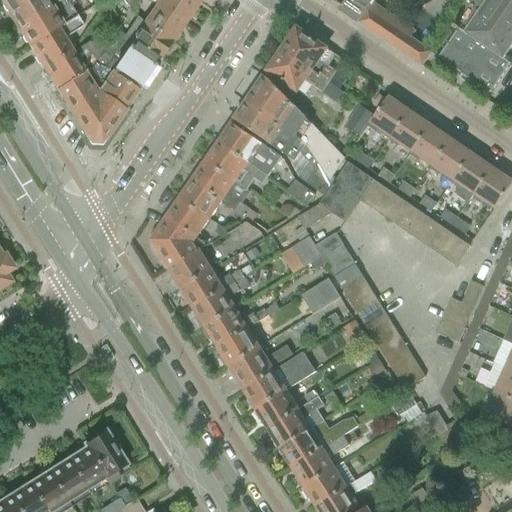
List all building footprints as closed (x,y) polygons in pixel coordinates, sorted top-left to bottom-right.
[(14,23),(50,0),(4,0),(1,2),(2,4),(1,7),(4,12),(7,12),(14,23)] [(29,48),(71,22),(71,21),(77,18),(70,8),(74,5),(71,0),(57,0),(53,3),(51,0),(50,0),(14,23),(16,26),(22,36),(21,39),(24,44),(27,44),(29,48)] [(104,0),(103,0),(92,7),(98,17),(110,9),(104,0)] [(104,0),(110,9),(116,0),(104,0)] [(120,0),(131,13),(140,0),(120,0)] [(158,0),(155,6),(184,25),(196,7),(198,4),(192,0),(158,0)] [(401,53),(413,37),(415,34),(373,5),(376,0),(330,0),(341,7),(338,10),(401,53)] [(438,59),(490,95),(511,64),(505,59),(506,57),(505,56),(511,46),(511,0),(466,0),(450,24),(455,28),(454,30),(456,32),(438,59)] [(155,6),(143,24),(172,44),(173,41),(176,41),(179,37),(178,34),(184,25),(155,6)] [(71,22),(29,48),(34,56),(33,58),(37,65),(40,65),(41,68),(43,69),(75,50),(73,48),(67,38),(77,31),(83,27),(77,18),(71,22)] [(123,37),(158,61),(159,62),(172,44),(143,24),(136,19),(123,37)] [(289,41),(282,51),(329,84),(337,73),(319,61),(325,51),(296,31),(294,34),(291,34),(288,39),(289,41)] [(116,32),(102,52),(149,84),(157,72),(153,69),(158,61),(123,37),(116,32)] [(75,50),(43,69),(44,71),(45,73),(44,75),(48,82),(51,82),(56,92),(90,70),(95,63),(98,58),(89,43),(76,51),(75,50)] [(329,84),(282,51),(275,61),(272,61),(269,66),(270,69),(267,72),(297,93),(304,82),(322,94),(325,90),(329,84)] [(90,70),(56,92),(67,108),(91,147),(101,148),(126,110),(125,110),(140,88),(144,91),(149,84),(102,52),(98,58),(95,63),(90,70)] [(337,73),(329,84),(339,91),(341,88),(346,80),(337,73)] [(256,90),(246,103),(302,141),(305,146),(329,181),(344,159),(316,130),(270,82),(264,78),(259,85),(255,82),(252,87),(256,90)] [(325,90),(322,94),(332,101),(339,91),(329,84),(325,90)] [(379,131),(390,139),(408,112),(388,98),(367,128),(377,134),(379,131)] [(302,141),(246,103),(234,121),(294,163),(305,146),(302,141)] [(359,107),(354,114),(367,123),(372,116),(359,107)] [(399,145),(411,153),(429,126),(408,112),(390,139),(391,139),(388,142),(397,148),(399,145)] [(224,136),(219,143),(248,164),(258,171),(268,178),(281,159),(248,136),(231,125),(230,127),(227,127),(222,133),(224,136)] [(420,160),(431,168),(450,141),(429,126),(411,153),(409,156),(418,163),(420,160)] [(440,174),(452,182),(471,155),(450,141),(431,168),(432,168),(430,171),(438,177),(440,174)] [(209,152),(205,159),(206,161),(206,162),(235,182),(245,190),(247,191),(254,181),(262,186),(263,184),(268,178),(258,171),(248,164),(219,143),(213,152),(209,152)] [(361,154),(356,162),(368,170),(373,163),(361,154)] [(452,182),(450,185),(459,191),(455,196),(465,203),(467,204),(471,199),(473,196),(491,169),(471,155),(452,182)] [(245,190),(235,182),(206,162),(204,164),(201,164),(197,171),(198,173),(192,182),(222,202),(235,211),(244,218),(245,217),(249,211),(240,204),(248,192),(247,191),(245,190)] [(345,224),(361,202),(374,182),(348,164),(319,207),(298,219),(303,227),(305,231),(332,215),(345,224)] [(383,169),(378,177),(382,180),(383,180),(390,185),(395,177),(384,170),(383,169)] [(511,182),(491,169),(473,196),(471,199),(480,205),(482,202),(494,210),(511,184),(511,182)] [(180,199),(179,202),(208,222),(222,202),(192,182),(187,190),(184,189),(179,196),(180,199)] [(384,189),(374,182),(361,202),(370,209),(384,189)] [(403,183),(398,191),(410,199),(415,191),(403,183)] [(370,209),(380,215),(393,195),(384,189),(370,209)] [(380,215),(389,222),(403,202),(393,195),(380,215)] [(424,197),(419,205),(421,205),(421,206),(431,212),(436,205),(425,198),(424,197)] [(172,211),(166,219),(196,240),(208,222),(179,202),(175,202),(170,208),(172,211)] [(389,222),(399,228),(412,209),(403,202),(389,222)] [(283,207),(279,212),(288,218),(294,209),(289,206),(283,207)] [(399,228),(408,235),(422,215),(412,209),(399,228)] [(242,221),(244,218),(235,211),(230,218),(238,224),(242,221)] [(249,211),(245,217),(252,222),(257,216),(249,211)] [(440,220),(452,227),(457,220),(445,212),(440,220)] [(408,235),(418,242),(432,222),(422,215),(408,235)] [(168,269),(170,273),(201,254),(199,252),(196,254),(192,246),(196,240),(166,219),(159,230),(156,230),(153,235),(154,238),(153,239),(153,245),(154,247),(153,249),(158,257),(161,258),(162,260),(160,263),(165,270),(168,269)] [(457,220),(452,227),(465,236),(470,228),(457,220)] [(418,242),(427,248),(441,228),(432,222),(418,242)] [(246,223),(237,229),(247,244),(262,235),(246,223)] [(219,227),(214,234),(221,239),(228,235),(226,231),(219,227)] [(303,227),(293,233),(299,242),(308,236),(305,231),(303,227)] [(427,248),(437,255),(451,235),(441,228),(427,248)] [(315,248),(322,258),(343,245),(336,235),(315,248)] [(437,255),(447,261),(460,242),(451,235),(437,255)] [(306,240),(292,249),(304,269),(322,258),(315,248),(311,241),(310,239),(309,238),(308,239),(306,240)] [(511,255),(511,242),(508,241),(500,258),(509,262),(511,255)] [(470,248),(460,242),(447,261),(456,268),(470,248)] [(322,258),(328,268),(349,255),(343,245),(322,258)] [(255,249),(246,255),(250,262),(260,256),(255,249)] [(182,292),(181,292),(212,273),(201,254),(170,273),(174,279),(172,282),(177,289),(180,289),(182,292)] [(328,268),(335,279),(355,266),(349,255),(328,268)] [(0,289),(10,283),(5,274),(12,270),(4,256),(1,258),(0,258),(0,289)] [(498,264),(490,281),(499,285),(507,268),(498,264)] [(335,279),(341,289),(362,276),(355,266),(335,279)] [(249,267),(240,272),(244,278),(253,273),(249,267)] [(182,292),(180,295),(185,301),(188,301),(193,310),(244,278),(240,272),(230,278),(230,277),(229,276),(218,283),(212,273),(182,292)] [(341,289),(347,299),(368,286),(362,276),(341,289)] [(244,278),(193,310),(194,311),(198,318),(197,321),(201,328),(204,328),(205,330),(236,311),(228,299),(239,292),(249,286),(244,278)] [(328,280),(301,297),(312,316),(340,299),(328,280)] [(471,283),(462,305),(473,310),(483,288),(471,283)] [(347,299),(354,310),(375,297),(368,286),(347,299)] [(480,304),(489,308),(497,291),(488,287),(480,304)] [(354,310),(360,320),(381,307),(375,297),(354,310)] [(451,300),(446,312),(468,321),(473,310),(462,305),(451,300)] [(212,340),(217,349),(268,318),(268,317),(278,310),(274,303),(254,316),(253,315),(242,322),(236,311),(205,330),(206,331),(204,333),(209,340),(212,340)] [(360,320),(367,330),(387,317),(381,307),(360,320)] [(470,327),(479,331),(487,314),(478,310),(470,327)] [(446,312),(441,323),(463,333),(468,321),(446,312)] [(335,315),(324,322),(330,330),(340,324),(335,315)] [(367,330),(373,341),(394,328),(387,317),(367,330)] [(228,367),(229,368),(259,350),(251,336),(272,324),(268,318),(217,349),(222,357),(221,360),(225,367),(228,367)] [(355,322),(341,330),(354,350),(367,342),(355,322)] [(463,333),(441,323),(436,334),(458,344),(463,333)] [(373,341),(379,351),(400,338),(394,328),(373,341)] [(468,333),(460,350),(469,354),(476,337),(468,333)] [(379,351),(386,361),(407,348),(400,338),(379,351)] [(511,345),(503,342),(492,365),(494,366),(504,371),(511,373),(511,345)] [(230,369),(228,372),(233,379),(236,379),(241,388),(243,391),(260,381),(274,373),(272,369),(292,356),(287,349),(286,347),(266,360),(259,350),(229,368),(230,369)] [(386,361),(392,371),(413,358),(407,348),(386,361)] [(260,381),(243,391),(249,400),(247,402),(252,410),(255,409),(256,411),(286,392),(316,373),(304,354),(274,373),(260,381)] [(458,356),(450,373),(458,377),(466,359),(458,356)] [(392,371),(399,382),(419,369),(413,358),(392,371)] [(494,366),(484,388),(494,393),(511,400),(511,373),(504,371),(494,366)] [(419,369),(399,382),(405,392),(426,379),(419,369)] [(458,377),(450,373),(440,397),(449,411),(460,404),(452,392),(458,377)] [(256,412),(255,415),(259,422),(262,422),(268,430),(298,412),(294,405),(286,392),(256,411),(256,412)] [(314,392),(304,398),(308,405),(319,399),(314,392)] [(511,400),(494,393),(484,416),(511,428),(511,400)] [(387,411),(393,421),(415,408),(408,397),(387,411)] [(279,448),(280,450),(310,431),(302,419),(323,406),(319,399),(308,405),(298,412),(268,430),(273,439),(271,442),(276,448),(279,448)] [(436,413),(425,417),(426,420),(438,438),(447,432),(444,428),(445,427),(445,426),(439,416),(438,415),(436,413)] [(281,451),(279,454),(283,461),(286,461),(292,469),(322,450),(354,431),(357,429),(358,428),(358,427),(353,419),(342,423),(329,431),(324,422),(322,423),(310,431),(280,450),(281,451)] [(447,432),(438,438),(449,457),(471,443),(457,423),(447,429),(445,426),(445,427),(444,428),(447,432)] [(84,446),(86,449),(108,484),(116,478),(113,474),(126,467),(112,445),(115,442),(114,437),(111,434),(106,435),(105,433),(84,446)] [(303,487),(304,489),(334,470),(328,460),(349,447),(343,438),(333,444),(292,469),(297,478),(295,480),(300,487),(303,487)] [(86,449),(67,461),(89,496),(108,484),(86,449)] [(67,461),(48,473),(70,508),(89,496),(67,461)] [(311,500),(316,508),(355,483),(343,464),(334,470),(304,489),(305,490),(303,493),(307,500),(311,500)] [(48,473),(29,485),(45,511),(72,511),(70,508),(48,473)] [(355,483),(316,508),(318,511),(353,511),(359,509),(351,497),(374,482),(369,474),(355,483)] [(45,511),(29,485),(10,497),(18,511),(45,511)] [(422,489),(411,496),(418,508),(429,501),(422,489)] [(123,491),(116,495),(118,500),(123,507),(131,503),(123,491)] [(18,511),(10,497),(0,503),(0,511),(18,511)] [(118,500),(99,511),(98,511),(141,511),(142,511),(135,500),(131,503),(123,507),(118,500)] [(429,501),(418,508),(420,511),(433,511),(436,511),(429,501)] [(511,511),(511,501),(498,510),(498,511),(511,511)]
